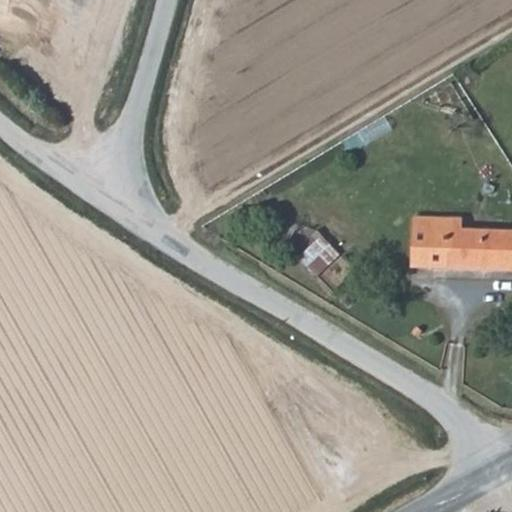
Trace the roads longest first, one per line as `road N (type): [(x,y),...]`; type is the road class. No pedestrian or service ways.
road 1 (unclassified): [(167,0),(133,123),(135,186),(177,245),(429,398),(472,438),(490,477)]
road 2 (track): [(0,137),(57,176),(135,186)]
